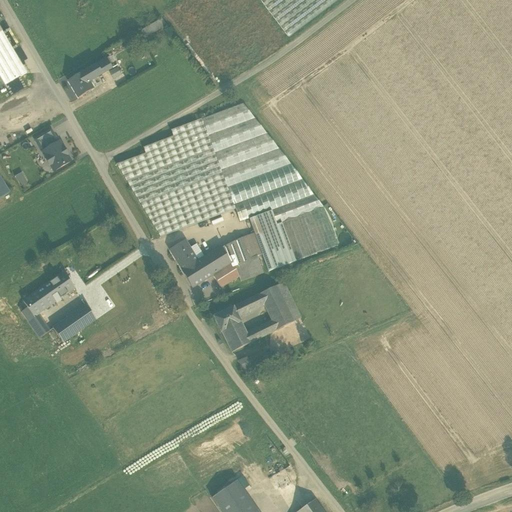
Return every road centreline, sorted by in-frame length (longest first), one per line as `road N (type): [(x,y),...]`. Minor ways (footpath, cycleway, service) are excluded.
road 1 (unclassified): [(1,0),(220,355),(341,511)]
road 2 (track): [(353,0),(242,79),(96,163)]
road 3 (unknown): [(13,296),(138,228)]
